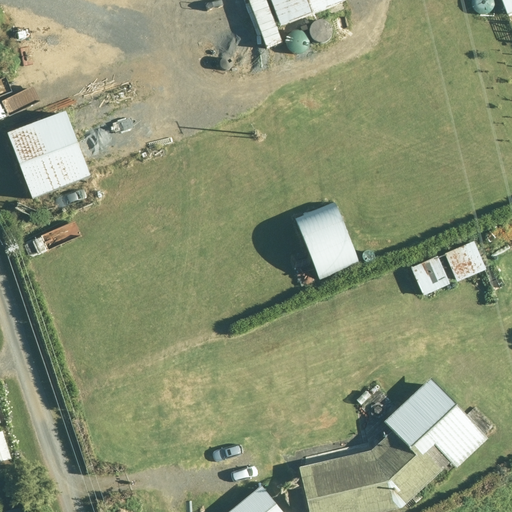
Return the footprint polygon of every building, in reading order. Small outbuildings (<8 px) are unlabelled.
[(348,4),(346,0),(271,0),(282,28),(348,4)] [(511,14),(511,0),(501,0),(507,17),(511,14)] [(92,180),(67,115),(10,137),(34,202),(92,180)] [(361,261),(338,205),(297,222),(320,278),(361,261)] [(488,272),(475,244),(413,271),(426,299),(488,272)] [(302,472),(310,511),(399,511),(453,463),(458,469),(485,445),(432,385),(387,425),(395,433),(367,458),(302,472)] [(0,466),(14,462),(5,433),(0,434),(0,466)] [(280,511),(263,490),(234,511),(280,511)]
